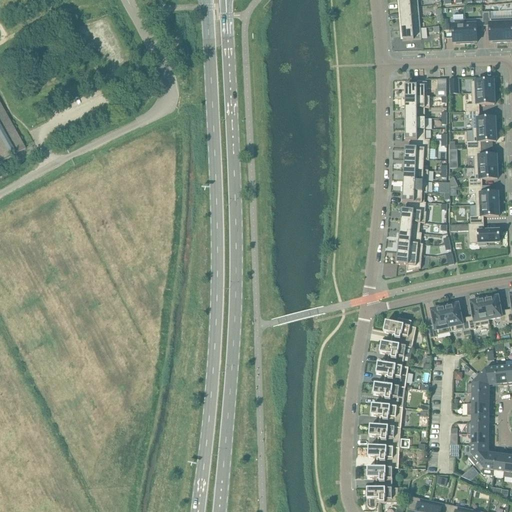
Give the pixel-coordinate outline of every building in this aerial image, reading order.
[(419,7),(418,0),(398,0),(400,9),(419,7)] [(401,20),(420,18),(419,7),(400,9),(401,20)] [(511,19),(501,19),(502,43),(507,43),(507,42),(511,41),(511,12),(511,19)] [(490,13),(482,13),(483,21),(483,27),(489,27),(490,42),(497,42),(497,43),(502,43),(501,19),(490,20),(490,13)] [(420,29),(420,18),(401,20),(402,31),(420,29)] [(452,21),(453,44),(460,44),(460,45),(465,44),(464,21),(452,21)] [(477,43),(476,25),(465,26),(465,21),(464,21),(465,44),(470,44),(470,43),(477,43)] [(420,29),(402,31),(403,42),(421,40),(420,29)] [(438,91),(436,91),(436,97),(438,98),(447,97),(447,92),(447,79),(438,80),(438,91)] [(450,80),(450,95),(458,95),(458,80),(450,80)] [(471,94),(495,93),(495,88),(494,88),(493,82),(471,82),(471,94)] [(427,83),(416,83),(416,87),(405,87),(405,98),(427,98),(427,83)] [(495,98),(495,93),(471,94),(472,105),(465,106),(466,113),(479,113),(479,106),(494,105),(494,98),(495,98)] [(405,98),(405,109),(425,109),(430,109),(430,97),(427,98),(405,98)] [(0,158),(2,162),(11,157),(10,155),(14,153),(15,155),(17,154),(24,150),(0,107),(0,158)] [(425,109),(405,109),(405,120),(425,120),(425,109)] [(496,131),(496,126),(495,126),(495,119),(480,119),(479,113),(466,113),(466,121),(472,120),(473,132),(496,131)] [(405,130),(425,130),(427,130),(427,120),(425,120),(405,120),(405,130)] [(425,130),(405,130),(405,142),(410,142),(409,149),(417,149),(417,142),(425,142),(425,141),(425,130)] [(473,132),(473,143),(467,143),(467,150),(481,150),(480,143),(496,142),(496,136),(497,136),(496,131),(473,132)] [(405,149),(405,160),(424,161),(429,162),(430,141),(425,141),(425,142),(417,142),(417,149),(409,149),(405,149)] [(474,169),(498,168),(498,163),(497,163),(496,156),(481,157),(481,150),(467,150),(468,158),(474,158),(474,169)] [(424,161),(405,160),(404,171),(424,172),(424,171),(424,161)] [(482,180),(497,180),(497,173),(498,173),(498,168),(474,169),(475,180),(468,180),(469,189),(482,188),(482,180)] [(428,183),(428,172),(424,171),(424,172),(404,171),(403,182),(428,183)] [(403,192),(425,193),(425,194),(427,194),(428,183),(403,182),(403,192)] [(475,195),(476,206),(499,205),(499,200),(498,200),(498,196),(491,196),(483,196),(482,189),(482,188),(469,189),(469,195),(475,195)] [(407,204),(406,211),(414,212),(414,204),(422,205),(422,204),(424,204),(425,194),(425,193),(403,192),(402,204),(407,204)] [(414,204),(414,212),(406,211),(402,211),(401,222),(420,224),(425,225),(426,213),(425,213),(426,204),(424,204),(422,204),(422,205),(414,204)] [(499,217),(498,210),(500,210),(499,205),(476,206),(476,217),(470,218),(470,225),(484,225),(484,218),(499,217)] [(419,235),(419,234),(420,224),(401,222),(400,233),(419,235)] [(486,244),(500,244),(500,241),(501,241),(501,234),(500,234),(499,231),(484,232),(484,225),(470,225),(468,225),(469,245),(479,244),(479,247),(486,246),(486,244)] [(419,235),(400,233),(399,243),(421,246),(421,245),(422,234),(419,234),(419,235)] [(399,243),(398,254),(422,257),(423,245),(421,245),(421,246),(399,243)] [(407,266),(406,273),(421,270),(422,257),(398,254),(397,265),(407,266)] [(502,325),(509,324),(507,311),(501,312),(498,298),(495,298),(495,297),(486,298),(487,300),(484,300),(489,325),(489,321),(501,318),(502,325)] [(489,325),(484,300),(482,301),(482,299),(473,301),(473,302),(471,303),(473,317),(467,318),(470,331),(476,330),(476,328),(489,325)] [(445,308),(450,333),(463,331),(463,332),(470,331),(467,318),(461,320),(458,305),(455,306),(455,304),(447,306),(447,308),(445,308)] [(445,308),(442,309),(442,307),(433,309),(434,310),(431,311),(434,326),(428,327),(431,339),(437,338),(437,336),(450,333),(445,308)] [(412,322),(398,319),(397,325),(386,323),(384,334),(393,335),(391,345),(406,348),(412,349),(416,329),(410,328),(412,322)] [(387,365),(403,368),(406,348),(391,345),(382,343),(380,354),(389,356),(387,365)] [(504,353),(503,345),(495,346),(496,354),(504,353)] [(408,369),(403,368),(387,365),(378,364),(376,375),(385,376),(384,386),(405,389),(408,369)] [(501,387),(508,387),(505,364),(494,365),(497,386),(501,385),(501,387)] [(479,378),(489,386),(497,386),(494,365),(495,370),(486,371),(479,378)] [(489,395),(489,386),(479,378),(473,385),(467,385),(467,394),(489,395)] [(405,389),(384,386),(375,385),(373,396),(382,397),(381,407),(403,409),(404,403),(405,389)] [(489,395),(467,394),(467,395),(473,395),(472,405),(468,405),(491,405),(491,399),(489,399),(489,395)] [(472,417),(480,417),(480,420),(480,424),(488,424),(488,420),(488,412),(491,412),(491,405),(468,405),(467,416),(472,417)] [(379,427),(401,429),(402,415),(403,409),(381,407),(372,406),(371,417),(380,418),(379,427)] [(491,435),(491,429),(488,429),(488,424),(480,424),(480,420),(480,417),(472,417),(472,420),(472,424),(467,424),(467,435),(491,435)] [(378,448),(399,449),(400,443),(401,429),(379,427),(370,427),(369,438),(378,438),(378,448)] [(467,436),(472,436),(472,446),(488,446),(488,442),(490,442),(491,435),(467,435),(467,436)] [(475,466),(488,454),(488,446),(472,446),(472,456),(468,459),(475,466)] [(377,469),(392,470),(398,470),(399,455),(399,449),(378,448),(368,448),(368,459),(377,459),(377,469)] [(494,471),(496,456),(488,454),(475,466),(483,476),(493,477),(494,471)] [(496,456),(494,471),(504,473),(507,455),(500,454),(500,456),(496,456)] [(377,469),(367,469),(367,480),(376,480),(376,490),(392,489),(392,470),(377,469)] [(466,474),(462,478),(469,481),(472,478),(468,473),(466,474)] [(377,504),(379,504),(398,504),(398,490),(392,489),(376,490),(367,490),(367,505),(367,506),(367,507),(368,507),(368,508),(369,509),(370,509),(371,510),(372,510),(373,510),(374,510),(374,509),(375,509),(376,508),(377,507),(377,506),(377,505),(377,504)] [(495,489),(494,495),(501,497),(502,491),(502,490),(495,489)] [(408,511),(412,511),(414,511),(428,511),(431,502),(411,498),(408,511)] [(448,511),(450,506),(431,502),(428,511),(448,511)]
